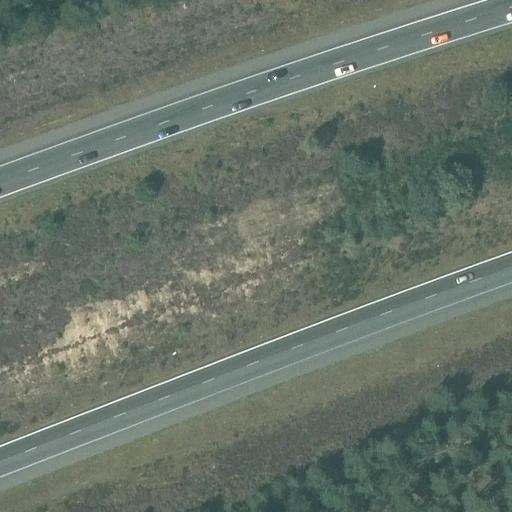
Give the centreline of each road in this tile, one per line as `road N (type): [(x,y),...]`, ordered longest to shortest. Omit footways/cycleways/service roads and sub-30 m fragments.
road 1 (motorway): [(0,464),(511,269)]
road 2 (motorway): [(511,8),(0,182)]
